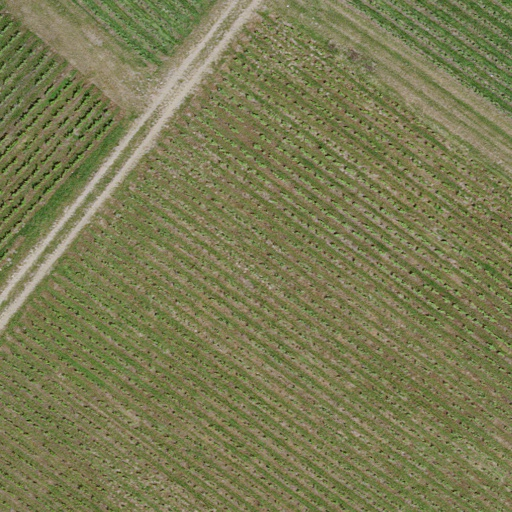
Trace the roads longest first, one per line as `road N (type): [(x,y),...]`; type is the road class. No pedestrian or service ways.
road 1 (track): [(248,0),(0,319)]
road 2 (track): [(302,0),(511,152)]
road 3 (track): [(45,0),(161,109)]
